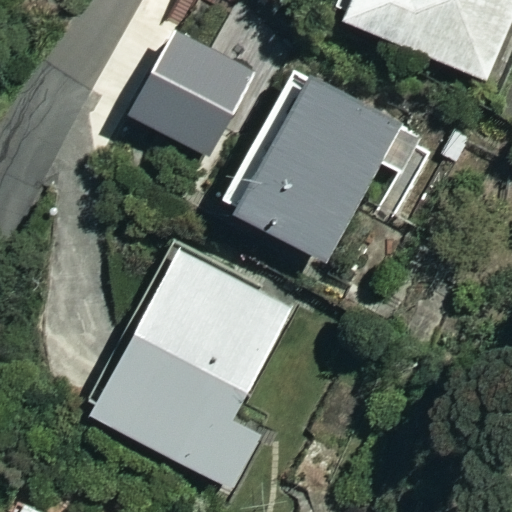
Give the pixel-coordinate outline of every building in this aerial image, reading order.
[(511,0),(324,0),(479,72),(511,0)] [(242,69),(164,23),(121,97),(199,143),(242,69)] [(387,108),(279,46),(201,181),(309,244),(387,108)] [(283,300),(162,230),(68,391),(222,480),(253,427),(220,408),(283,300)] [(59,511),(10,486),(0,504),(0,511),(59,511)]
